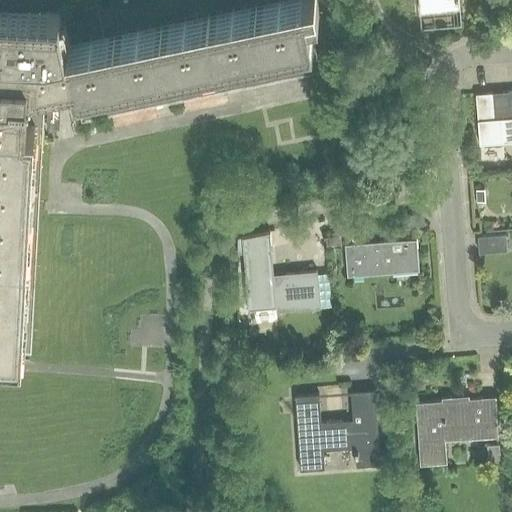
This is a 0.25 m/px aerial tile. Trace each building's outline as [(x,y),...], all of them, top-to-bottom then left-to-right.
[(74,76),(78,94),(83,120),(321,70),(309,14),(320,11),(317,0),(279,0),(68,44),(60,9),(11,6),(11,0),(0,0),(0,350),(32,352),(46,93),(31,88),(30,84),(74,76)] [(419,0),(420,12),(460,8),(459,0),(419,0)] [(494,119),(510,118),(508,92),(492,93),(494,119)] [(494,119),(492,93),(476,94),(478,120),(494,119)] [(47,103),(46,128),(59,129),(60,104),(47,103)] [(480,143),(511,140),(511,117),(510,118),(494,119),(478,120),(479,145),(480,145),(480,143)] [(484,189),(476,190),(476,202),(485,202),(484,189)] [(397,230),(426,224),(423,211),(395,217),(397,230)] [(264,232),(238,237),(240,251),(267,245),(264,232)] [(506,235),(478,236),(479,252),(507,250),(506,235)] [(341,244),(341,236),(326,237),(327,245),(341,244)] [(348,275),(420,270),(417,238),(345,244),(348,275)] [(317,271),(280,274),(246,277),(249,309),(320,303),(317,271)] [(356,466),(380,464),(375,389),(351,391),(353,420),(321,422),(319,394),(295,395),(300,470),(324,468),(323,449),(355,447),(356,466)] [(496,396),(483,397),(460,399),(457,396),(445,397),(443,400),(416,402),(420,464),(447,462),(445,440),(499,436),(496,396)] [(488,464),(500,463),(499,444),(486,445),(488,464)]
